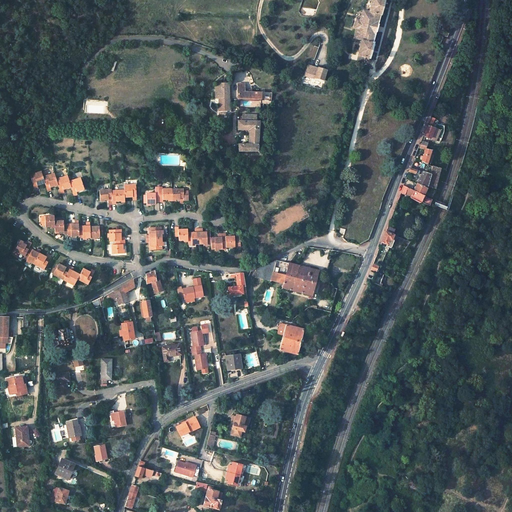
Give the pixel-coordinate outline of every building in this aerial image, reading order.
[(361,40),(357,55),(365,57),(369,58),(374,43),(373,42),(380,15),(381,15),(384,0),(371,0),(369,11),(363,10),(359,20),(356,18),(353,27),(357,28),(353,38),(361,40)] [(315,79),(318,69),(308,65),(305,76),(315,79)] [(326,82),(329,71),(319,68),(316,78),(326,82)] [(218,98),(218,100),(229,100),(229,83),(218,83),(218,98)] [(238,99),(261,100),(261,93),(244,92),(244,84),(237,84),(238,99)] [(251,121),(238,121),(238,129),(249,129),(251,129),(251,144),(249,144),(238,144),(238,151),(258,151),(260,122),(251,121)] [(435,140),(440,130),(428,125),(424,136),(435,140)] [(427,164),(431,150),(425,149),(423,156),(421,162),(427,164)] [(432,166),(430,174),(422,172),(417,183),(426,188),(427,186),(435,189),(439,174),(440,168),(432,166)] [(42,172),(39,173),(38,172),(30,175),(35,189),(39,188),(38,185),(37,183),(45,180),(43,177),(42,172)] [(48,191),(52,190),(51,187),(50,185),(58,182),(57,179),(55,175),(52,176),(51,174),(43,177),(45,180),(45,182),(48,191)] [(68,177),(65,178),(65,177),(57,179),(58,182),(58,184),(61,193),(65,192),(64,189),(63,187),(71,185),(70,181),(68,177)] [(78,194),(77,191),(76,190),(84,187),(81,179),(78,180),(78,179),(70,181),(71,185),(71,187),(74,195),(78,194)] [(413,190),(423,195),(427,188),(426,188),(417,183),(413,190)] [(125,195),(132,194),(133,196),(133,200),(137,199),(136,184),(128,185),(128,187),(124,187),(124,190),(125,195)] [(400,193),(405,195),(405,194),(406,192),(412,194),(413,190),(403,185),(400,193)] [(159,187),(155,187),(155,193),(146,193),(146,204),(151,204),(151,203),(155,203),(155,202),(159,202),(159,187)] [(159,202),(162,202),(162,200),(162,199),(166,199),(166,200),(171,200),(171,195),(171,189),(162,189),(162,187),(159,187),(159,202)] [(108,200),(109,204),(113,203),(112,195),(112,189),(100,190),(100,200),(106,200),(106,199),(108,198),(108,200)] [(180,200),(180,204),(184,203),(184,201),(188,200),(188,191),(187,191),(183,191),(183,189),(171,189),(171,195),(171,200),(177,200),(177,198),(180,198),(180,200)] [(116,203),(116,201),(116,200),(119,200),(119,201),(125,200),(125,196),(125,195),(124,190),(115,190),(116,195),(112,195),(113,203),(116,203)] [(411,196),(410,198),(420,203),(420,202),(423,196),(423,195),(413,190),(412,194),(411,196)] [(420,202),(429,206),(432,200),(423,196),(420,202)] [(54,216),(41,216),(41,225),(45,225),(45,226),(49,226),(54,226),(54,221),(54,216)] [(78,220),(74,220),(74,224),(74,225),(71,226),(71,224),(67,224),(67,225),(67,233),(67,234),(70,234),(71,236),(79,236),(78,226),(78,220)] [(67,225),(64,225),(63,221),(54,221),(54,226),(54,232),(59,232),(59,231),(63,231),(63,234),(67,233),(67,225)] [(82,228),(82,226),(78,226),(79,236),(82,236),(82,238),(90,238),(90,227),(90,222),(86,223),(86,226),(86,228),(82,228)] [(90,238),(100,237),(99,235),(103,235),(102,226),(99,226),(99,228),(95,228),(95,227),(90,227),(90,238)] [(161,238),(161,230),(159,230),(159,227),(149,227),(149,231),(151,231),(151,235),(149,235),(146,235),(146,239),(161,238)] [(187,229),(182,229),(182,231),(178,231),(178,230),(178,227),(174,228),(175,236),(178,236),(179,240),(188,240),(188,235),(188,233),(187,229)] [(119,233),(120,233),(120,229),(110,230),(110,233),(109,233),(109,241),(115,241),(124,240),(124,236),(120,237),(119,237),(119,233)] [(199,229),(195,229),(195,233),(195,235),(191,235),(191,233),(188,233),(188,235),(188,240),(188,243),(192,243),(192,244),(199,244),(199,229)] [(210,232),(206,232),(206,234),(203,234),(202,232),(202,229),(199,229),(199,244),(207,244),(207,242),(211,242),(210,238),(210,232)] [(381,242),(387,244),(386,246),(389,247),(392,239),(393,235),(392,234),(385,232),(381,242)] [(211,243),(211,248),(214,248),(214,249),(222,249),(222,245),(222,240),(222,236),(222,234),(218,234),(218,238),(218,239),(214,239),(214,238),(210,238),(211,242),(211,243)] [(222,234),(222,236),(222,240),(222,245),(222,249),(226,249),(226,247),(231,247),(235,247),(240,247),(239,239),(234,239),(234,236),(229,236),(229,237),(225,237),(225,236),(225,234),(222,234)] [(146,239),(146,243),(150,242),(151,242),(151,246),(150,246),(150,250),(160,250),(160,246),(161,246),(161,238),(146,239)] [(115,241),(115,244),(111,245),(112,254),(122,253),(122,248),(121,248),(121,244),(122,244),(124,244),(124,240),(115,241)] [(32,243),(28,241),(26,245),(26,246),(24,245),(24,244),(19,241),(15,250),(20,253),(25,256),(29,248),(32,243)] [(41,250),(38,249),(36,252),(35,253),(32,251),(32,250),(29,248),(25,256),(25,257),(28,259),(27,260),(34,264),(34,262),(38,255),(39,253),(41,250)] [(48,254),(47,257),(46,258),(38,255),(34,262),(38,264),(37,265),(45,269),(52,256),(48,254)] [(258,269),(256,277),(270,281),(271,280),(273,272),(276,260),(271,263),(265,266),(258,269)] [(276,260),(273,272),(286,276),(296,278),(300,265),(295,264),(279,260),(276,260)] [(370,270),(376,272),(376,271),(378,272),(379,268),(378,267),(378,266),(373,264),(370,270)] [(70,266),(67,265),(65,268),(65,269),(57,266),(53,273),(57,275),(56,276),(63,280),(70,266)] [(283,288),(312,296),(319,270),(300,265),(296,278),(286,276),(284,283),(283,288)] [(79,277),(71,273),(72,271),(74,268),(70,266),(63,280),(71,284),(72,283),(75,284),(77,279),(78,278),(79,277)] [(91,270),(90,273),(89,274),(82,270),(79,275),(79,276),(79,277),(78,278),(81,279),(80,281),(88,285),(95,271),(91,270)] [(149,273),(146,274),(146,279),(147,284),(152,282),(155,293),(162,291),(160,280),(156,281),(154,271),(149,273)] [(284,283),(286,276),(273,272),(271,280),(284,283)] [(246,292),(244,273),(230,274),(230,277),(236,277),(237,284),(234,284),(234,287),(228,287),(229,295),(242,294),(242,293),(246,292)] [(133,280),(122,286),(126,292),(130,289),(134,287),(133,283),(136,283),(136,278),(135,278),(133,280)] [(183,288),(185,299),(186,299),(187,299),(194,298),(204,296),(201,278),(194,279),(195,287),(183,288)] [(122,286),(109,293),(112,301),(117,299),(119,305),(128,301),(126,292),(122,286)] [(149,300),(142,301),(144,318),(152,316),(149,300)] [(0,343),(8,344),(8,338),(9,317),(0,316),(0,343)] [(135,339),(132,322),(122,324),(124,340),(135,339)] [(286,324),(280,323),(279,327),(278,327),(276,334),(283,336),(286,324)] [(279,350),(297,354),(304,329),(286,324),(283,336),(279,350)] [(201,325),(191,326),(191,331),(193,346),(191,346),(191,350),(201,349),(200,345),(204,345),(202,333),(202,329),(201,325)] [(59,331),(54,331),(56,347),(61,346),(61,347),(72,345),(70,339),(67,339),(66,329),(59,330),(59,331)] [(162,347),(164,362),(170,361),(169,356),(181,355),(180,344),(162,347)] [(201,349),(191,350),(192,354),(194,354),(196,369),(201,369),(202,373),(208,372),(207,368),(205,352),(201,353),(201,349)] [(226,356),(228,370),(242,368),(240,354),(226,356)] [(102,359),(101,378),(109,379),(110,369),(111,369),(111,359),(102,359)] [(55,374),(57,389),(67,388),(66,381),(70,381),(69,372),(55,374)] [(25,395),(23,386),(21,376),(6,380),(10,394),(16,392),(17,396),(25,395)] [(214,415),(221,417),(222,413),(223,414),(225,406),(217,404),(214,415)] [(115,420),(116,427),(126,425),(123,411),(113,413),(115,420)] [(236,415),(232,429),(244,432),(246,426),(243,425),(244,422),(245,417),(236,415)] [(199,427),(194,417),(184,421),(184,422),(175,426),(180,436),(189,432),(199,427)] [(72,437),(72,441),(80,439),(79,436),(80,435),(77,420),(66,422),(67,427),(68,427),(70,437),(72,437)] [(16,427),(18,447),(29,446),(27,426),(16,427)] [(206,446),(213,447),(215,436),(209,435),(206,446)] [(95,456),(96,460),(100,460),(101,460),(105,459),(107,458),(105,445),(95,447),(96,455),(95,456)] [(62,458),(56,474),(68,479),(75,464),(62,458)] [(192,466),(178,461),(175,472),(192,477),(196,466),(192,465),(192,466)] [(226,483),(236,485),(241,465),(232,462),(231,466),(230,468),(228,468),(225,476),(228,477),(227,479),(226,483)] [(135,476),(141,478),(142,474),(152,477),(153,474),(154,471),(138,466),(137,467),(135,476)] [(132,509),(138,487),(132,485),(125,507),(132,509)] [(54,486),(50,499),(55,501),(64,503),(66,499),(69,490),(59,488),(54,486)] [(207,489),(203,505),(218,509),(221,500),(222,493),(218,492),(213,490),(213,488),(209,487),(208,489),(207,489)]
